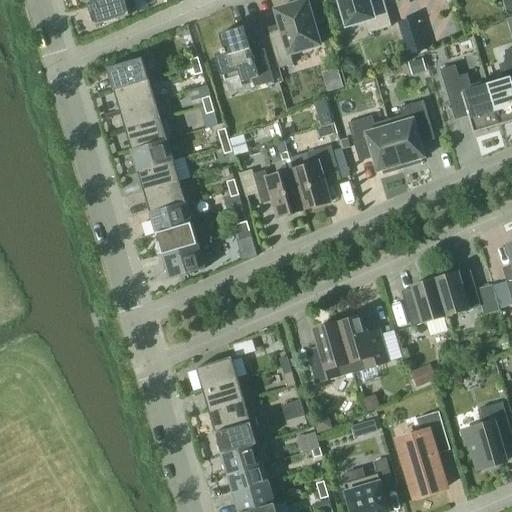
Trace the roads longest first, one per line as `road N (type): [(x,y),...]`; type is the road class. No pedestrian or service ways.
road 1 (residential): [(511,160),(133,323)]
road 2 (residential): [(146,369),(511,212)]
road 3 (unclassified): [(133,323),(58,71)]
road 4 (residential): [(58,71),(222,0)]
road 5 (unclassified): [(188,511),(146,369)]
